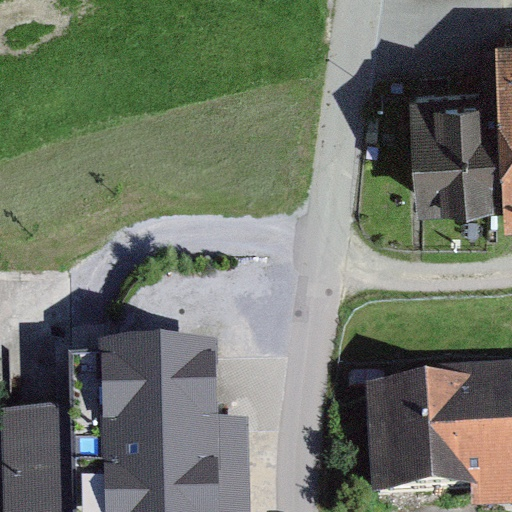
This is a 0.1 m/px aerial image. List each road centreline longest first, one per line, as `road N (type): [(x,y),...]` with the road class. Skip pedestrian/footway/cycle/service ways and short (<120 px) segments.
road 1 (unclassified): [(360,0),(310,359),(298,511)]
road 2 (unknown): [(511,277),(367,284),(322,275)]
